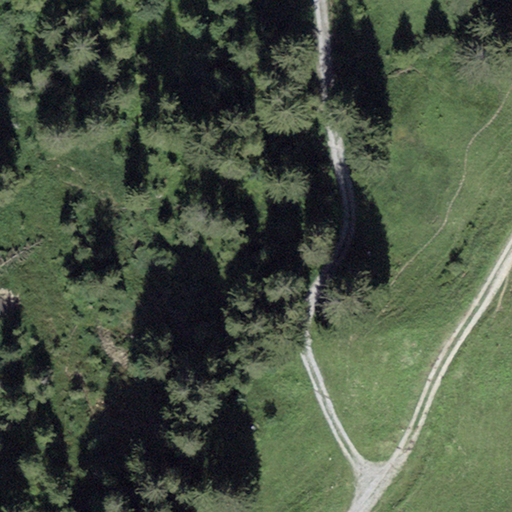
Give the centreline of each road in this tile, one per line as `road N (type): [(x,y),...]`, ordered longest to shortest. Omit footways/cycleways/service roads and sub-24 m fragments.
road 1 (track): [(318,0),(354,216),(302,322),(306,356),(342,441),(371,469)]
road 2 (track): [(371,469),(390,470),(412,442),(432,382),(511,258)]
